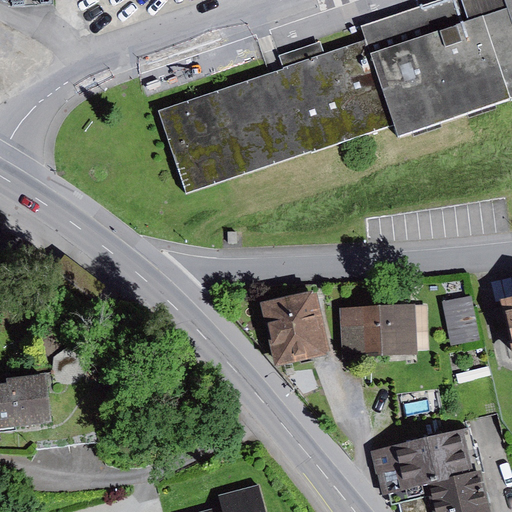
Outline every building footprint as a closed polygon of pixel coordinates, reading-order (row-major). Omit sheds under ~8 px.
[(511,0),(430,0),(352,27),(357,43),(322,55),(319,45),(274,60),(278,73),(151,116),(180,203),(386,135),(392,152),(511,110),(511,0)] [(43,242),(0,222),(0,269),(31,285),(36,276),(63,294),(83,273),(43,242)] [(113,302),(83,273),(63,294),(79,309),(82,307),(123,344),(110,358),(130,376),(157,348),(139,331),(147,324),(118,297),(113,302)] [(313,297),(258,308),(271,373),(326,362),(313,297)] [(511,303),(496,307),(509,367),(511,366),(511,303)] [(412,309),(338,313),(341,363),(415,359),(412,309)] [(8,379),(0,380),(0,425),(53,418),(46,368),(7,373),(8,379)] [(378,478),(386,477),(393,511),(401,509),(401,511),(485,511),(478,479),(470,481),(461,438),(373,457),(378,478)] [(264,511),(257,486),(216,497),(220,509),(209,511),(264,511)]
